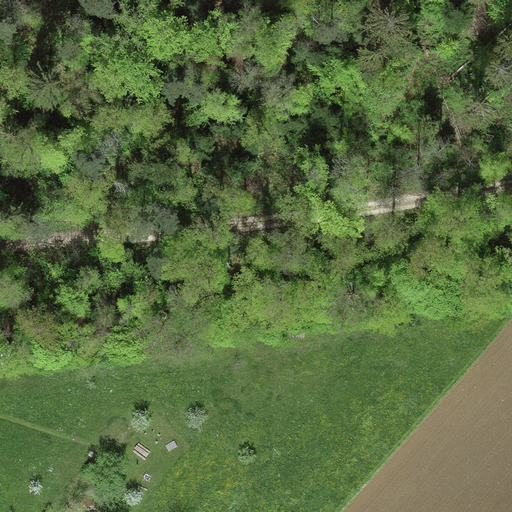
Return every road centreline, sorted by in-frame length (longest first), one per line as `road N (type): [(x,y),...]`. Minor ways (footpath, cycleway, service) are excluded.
road 1 (track): [(511,184),(0,247)]
road 2 (track): [(0,111),(75,0)]
